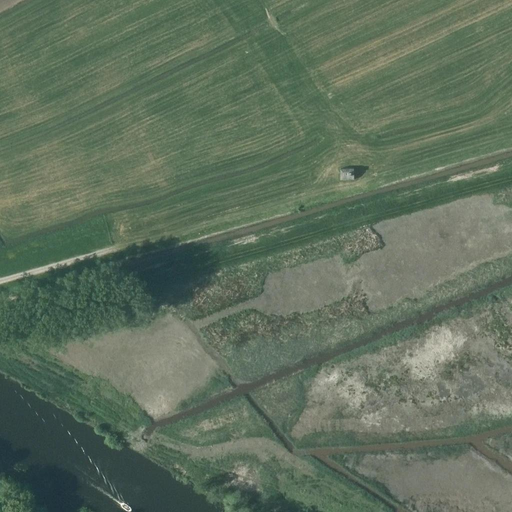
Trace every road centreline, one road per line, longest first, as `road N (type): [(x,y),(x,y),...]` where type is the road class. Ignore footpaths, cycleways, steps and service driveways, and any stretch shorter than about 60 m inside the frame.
road 1 (track): [(0,325),(511,178)]
road 2 (track): [(0,282),(511,141)]
